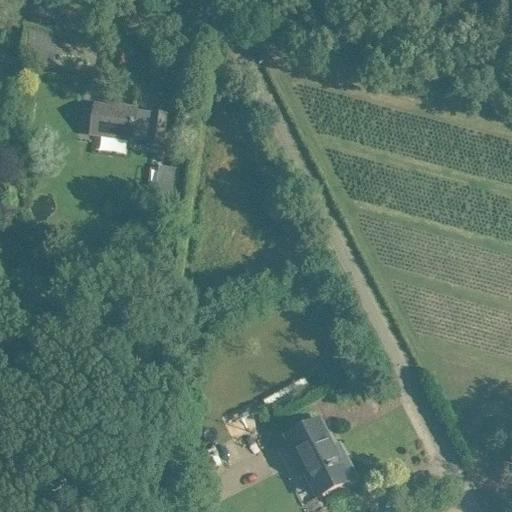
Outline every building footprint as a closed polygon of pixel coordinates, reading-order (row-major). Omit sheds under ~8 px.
[(53,71),(55,60),(39,57),(37,69),(53,71)] [(96,108),(92,136),(147,144),(147,146),(163,148),(167,117),(119,110),(118,112),(96,108)] [(175,202),(178,173),(162,171),(158,200),(175,202)] [(312,364),(274,380),(278,390),(316,374),(312,364)] [(302,431),(285,440),(294,456),(299,453),(321,498),(338,489),(356,480),(347,461),(341,464),(335,450),(320,422),(302,431)]
